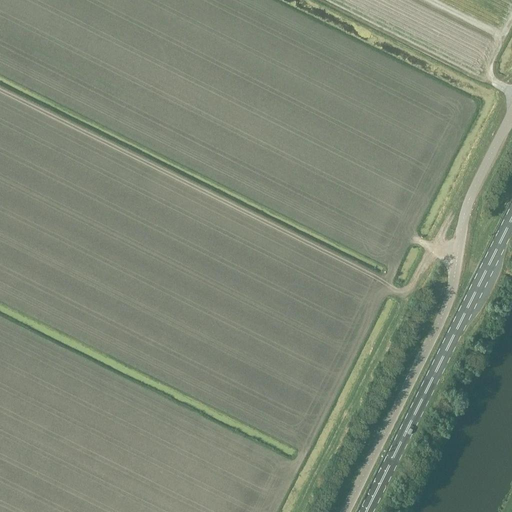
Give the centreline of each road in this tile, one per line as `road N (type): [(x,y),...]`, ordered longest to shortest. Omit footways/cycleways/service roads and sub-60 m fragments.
road 1 (track): [(436,250),(411,287),(393,292),(377,276),(0,90)]
road 2 (unclassified): [(344,511),(445,309),(466,206),(511,112)]
road 3 (primary): [(365,511),(511,218)]
road 4 (track): [(270,511),(385,286)]
road 5 (track): [(457,254),(406,236),(472,104)]
road 6 (track): [(489,76),(477,78),(320,0)]
